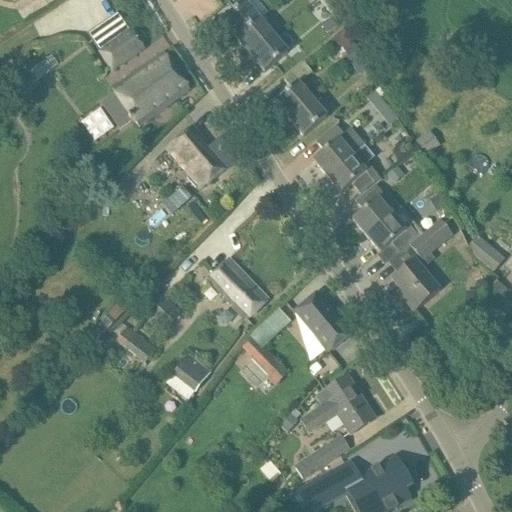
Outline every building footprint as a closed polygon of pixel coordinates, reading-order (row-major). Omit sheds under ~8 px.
[(248,0),(244,4),(237,10),(222,23),(236,40),(258,21),(266,15),(253,0),(248,0)] [(337,29),(332,19),(321,25),(326,35),(337,29)] [(250,57),(272,38),(258,21),(236,40),(250,57)] [(129,30),(97,52),(111,73),(143,51),(129,30)] [(353,46),(343,32),(330,42),(336,50),(340,47),(344,53),(353,46)] [(287,55),(272,38),(250,57),(264,74),(287,55)] [(352,68),(361,60),(357,53),(346,59),(352,68)] [(190,92),(163,54),(112,91),(115,95),(101,105),(119,131),(133,121),(139,128),(190,92)] [(368,71),(361,60),(352,68),(357,78),(368,71)] [(275,104),(289,121),(312,102),(297,85),(275,104)] [(312,102),(289,121),(303,138),(326,119),(312,102)] [(384,103),(375,110),(383,120),(392,112),(384,103)] [(210,147),(193,127),(166,150),(202,192),(238,162),(219,139),(210,147)] [(343,136),(336,127),(332,131),(316,144),(324,153),(313,162),(327,179),(352,158),(363,148),(349,131),(343,136)] [(415,144),(420,151),(432,143),(427,135),(415,144)] [(352,158),(327,179),(341,195),(352,186),(359,195),(380,178),(366,162),(360,167),(352,158)] [(403,177),(396,169),(386,177),(393,186),(403,177)] [(363,213),(352,222),(366,238),(389,219),(391,217),(383,208),(389,203),(375,187),(371,190),(356,203),(363,213)] [(446,207),(440,196),(429,202),(435,213),(446,207)] [(389,219),(366,238),(380,255),(390,246),(398,255),(414,242),(418,239),(419,238),(405,223),(400,227),(391,217),(389,219)] [(408,267),(391,281),(405,298),(402,300),(414,314),(440,292),(428,277),(418,265),(453,236),(440,220),(419,238),(418,239),(414,242),(398,255),(408,267)] [(505,261),(477,238),(469,247),(475,259),(493,275),(505,261)] [(268,302),(228,260),(206,282),(245,323),(268,302)] [(496,282),(486,290),(486,291),(506,296),(507,291),(496,282)] [(470,308),(478,308),(479,292),(470,292),(470,308)] [(180,314),(162,297),(150,310),(168,327),(180,314)] [(349,336),(315,297),(296,314),(329,353),(349,336)] [(106,314),(112,322),(127,310),(121,302),(106,314)] [(157,350),(128,328),(118,341),(146,363),(157,350)] [(262,351),(251,339),(246,344),(241,350),(249,358),(236,371),(255,390),(267,379),(275,388),(289,374),(265,349),(262,351)] [(172,377),(195,394),(210,374),(188,356),(172,377)] [(323,408),(300,423),(309,436),(339,416),(352,436),(357,432),(374,421),(347,380),(330,390),(324,394),(316,399),(323,408)] [(339,438),(337,434),(327,440),(330,444),(294,469),(302,482),(350,451),(340,437),(339,438)] [(397,509),(415,499),(385,445),(295,494),(304,511),(316,511),(344,497),(352,511),(391,511),(395,510),(397,509),(397,510),(398,510),(397,509)] [(270,462),(260,471),(272,485),(282,476),(270,462)] [(119,501),(114,508),(119,511),(121,511),(126,506),(119,501)]
